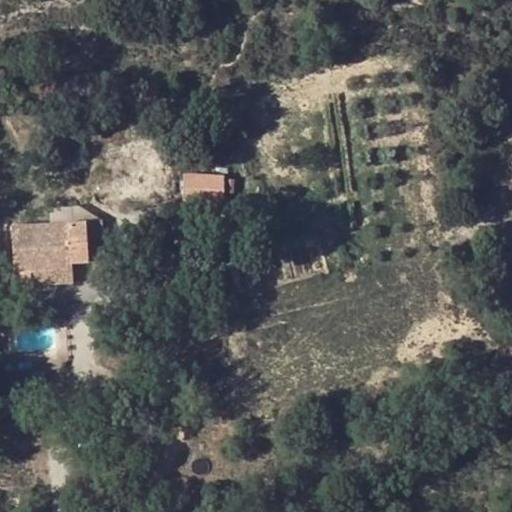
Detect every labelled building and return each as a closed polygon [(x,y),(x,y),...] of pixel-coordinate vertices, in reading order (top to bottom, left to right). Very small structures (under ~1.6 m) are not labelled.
[(181,197),(222,198),(221,173),(181,173),(181,197)] [(48,223),(73,221),(72,206),(48,206),(48,223)] [(85,220),(88,260),(102,258),(101,219),(85,220)] [(88,260),(85,220),(73,221),(48,223),(9,223),(13,266),(30,266),(69,262),(88,260)] [(30,284),(68,282),(69,262),(30,266),(30,284)]
